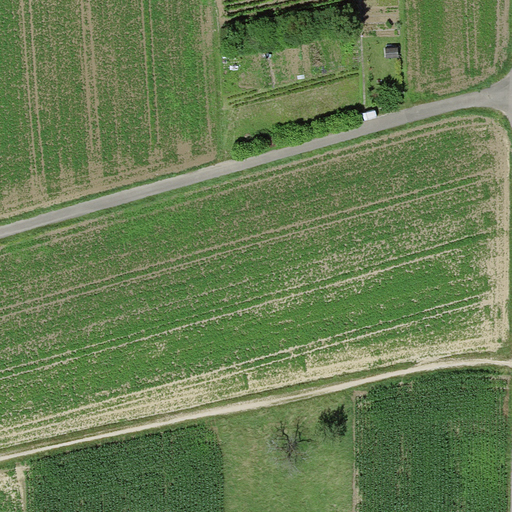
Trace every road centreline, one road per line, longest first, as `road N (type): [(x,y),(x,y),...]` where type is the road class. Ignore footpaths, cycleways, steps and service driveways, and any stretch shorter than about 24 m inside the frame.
road 1 (track): [(511,97),(463,99),(0,233)]
road 2 (track): [(511,361),(423,372),(0,463)]
